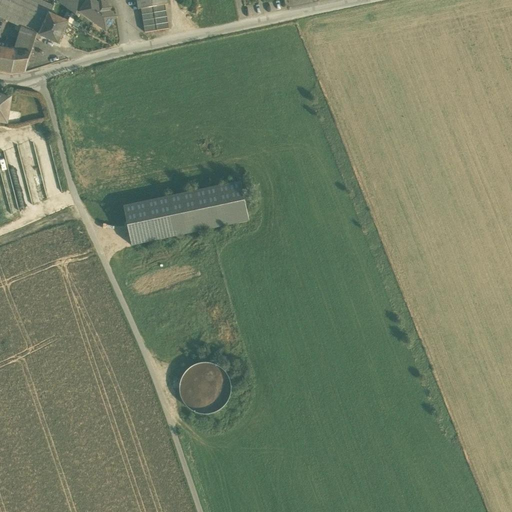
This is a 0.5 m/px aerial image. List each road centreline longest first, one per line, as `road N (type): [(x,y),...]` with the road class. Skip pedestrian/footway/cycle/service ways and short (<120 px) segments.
road 1 (track): [(201,511),(145,356),(68,181),(42,77)]
road 2 (residential): [(0,79),(42,77),(363,0)]
